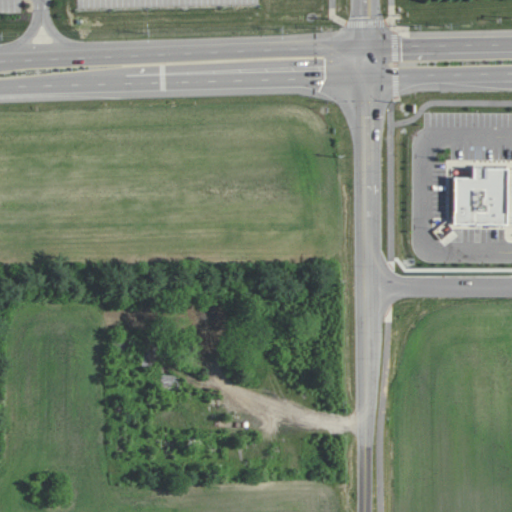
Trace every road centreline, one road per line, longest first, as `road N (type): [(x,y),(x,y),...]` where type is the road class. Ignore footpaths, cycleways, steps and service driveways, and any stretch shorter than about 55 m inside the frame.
road 1 (secondary): [(511,44),(0,61)]
road 2 (secondary): [(0,87),(511,73)]
road 3 (residential): [(366,62),(366,511)]
road 4 (residential): [(370,289),(511,289)]
